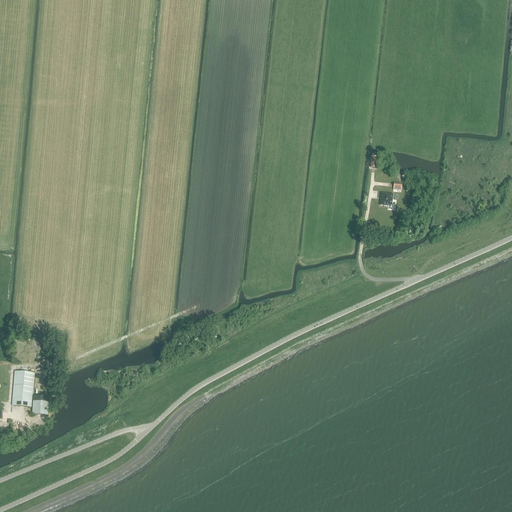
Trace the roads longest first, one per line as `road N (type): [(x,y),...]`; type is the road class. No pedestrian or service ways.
road 1 (tertiary): [(149,426),(196,387),(276,344),(511,237)]
road 2 (tertiary): [(0,509),(110,459),(149,426)]
road 3 (tertiary): [(149,426),(0,481)]
